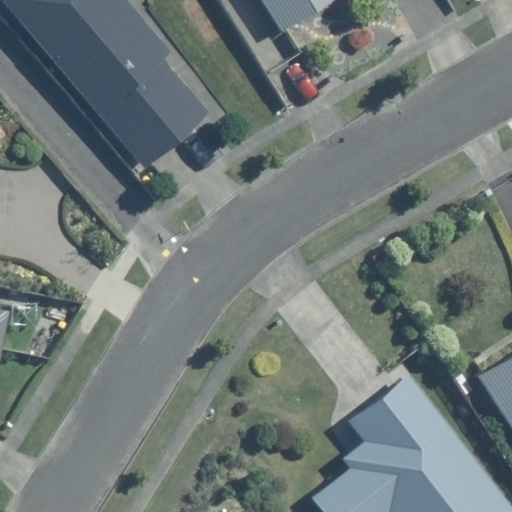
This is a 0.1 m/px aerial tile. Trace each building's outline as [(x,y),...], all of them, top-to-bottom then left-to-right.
[(3,0),(146,168),(211,114),(164,58),(171,52),(127,0),(3,0)] [(260,0),(281,33),(333,0),(260,0)] [(0,363),(10,311),(0,308),(0,363)] [(511,352),(476,376),(511,429),(511,352)] [(511,511),(511,508),(409,377),(352,422),(368,442),(346,460),(351,466),(311,498),(322,511),(511,511)]
